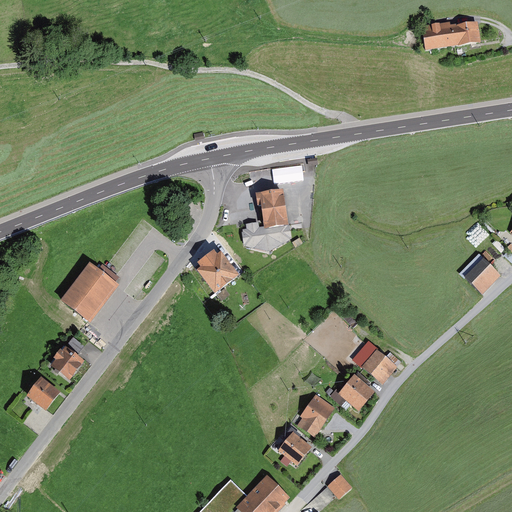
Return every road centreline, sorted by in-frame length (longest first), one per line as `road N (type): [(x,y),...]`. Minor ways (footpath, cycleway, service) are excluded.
road 1 (tertiary): [(210,158),(207,223),(0,497)]
road 2 (track): [(353,134),(338,114),(238,68),(60,58),(0,67)]
road 3 (residential): [(511,277),(401,379),(290,511)]
road 4 (secondary): [(210,158),(511,110)]
road 5 (secondary): [(0,232),(210,158)]
